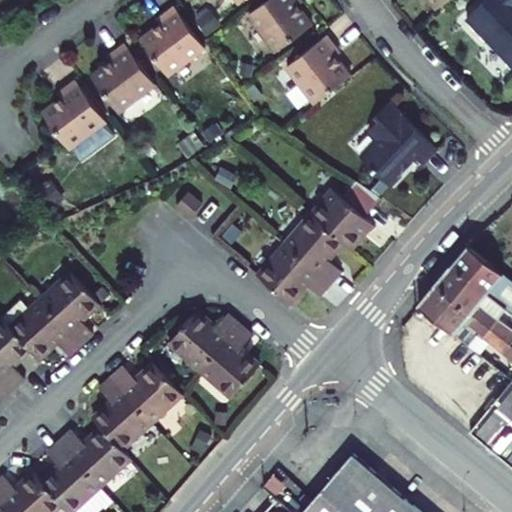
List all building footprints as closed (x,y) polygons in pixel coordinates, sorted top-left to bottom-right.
[(294,0),(268,0),(250,14),(278,51),(312,25),(293,1),(294,0)] [(439,0),(449,11),(463,0),(439,0)] [(511,0),(483,0),(467,17),(511,63),(511,0)] [(205,46),(174,6),(162,16),(167,22),(142,40),(168,75),(205,46)] [(316,102),(351,75),(332,50),(336,47),(326,35),(286,67),(316,102)] [(155,82),(126,42),(113,51),(117,57),(94,75),(119,109),(155,82)] [(105,121),(76,81),(63,91),(67,96),(44,114),(69,148),(105,121)] [(438,148),(390,102),(377,115),(380,118),(370,129),(379,138),(361,156),(391,185),(403,172),(400,169),(408,161),(411,164),(417,158),(423,163),(438,148)] [(345,241),(352,247),(374,223),(366,216),(382,197),(357,180),(343,196),(333,189),(312,212),(345,241)] [(188,191),(176,205),(190,217),(202,202),(188,191)] [(43,199),(31,208),(44,226),(56,217),(43,199)] [(345,241),(312,212),(287,244),(331,282),(342,271),(329,258),(345,241)] [(287,244),(258,274),(291,302),(307,283),(320,294),(331,282),(287,244)] [(511,278),(469,245),(453,265),(508,309),(511,311),(511,278)] [(508,309),(453,265),(437,284),(511,344),(511,342),(511,329),(499,319),(508,309)] [(71,272),(40,300),(81,344),(93,333),(82,320),(100,302),(71,272)] [(437,284),(420,304),(471,345),(478,334),(502,353),(511,344),(437,284)] [(21,302),(2,319),(31,349),(40,358),(57,343),(69,355),(81,344),(40,300),(30,310),(21,302)] [(200,369),(240,324),(226,312),(214,325),(197,310),(170,342),(200,369)] [(0,321),(0,375),(13,389),(25,378),(14,366),(31,349),(2,319),(0,321)] [(240,324),(200,369),(232,396),(260,364),(241,347),(252,336),(240,324)] [(182,391),(155,362),(137,379),(124,366),(112,377),(153,421),(184,392),(182,391)] [(0,400),(1,401),(13,389),(0,375),(0,400)] [(153,421),(112,377),(100,388),(111,401),(94,417),(102,427),(123,449),(153,421)] [(511,382),(492,407),(511,422),(511,382)] [(511,422),(492,407),(471,432),(511,465),(511,422)] [(101,486),(131,458),(123,449),(102,427),(85,443),(73,431),(60,442),(101,486)] [(71,511),(73,511),(101,486),(60,442),(49,453),(60,465),(42,481),(71,511)] [(303,511),(422,511),(353,453),(303,511)] [(16,489),(5,476),(0,480),(0,495),(15,511),(71,511),(42,481),(34,472),(16,489)] [(15,511),(0,495),(0,511),(15,511)]
